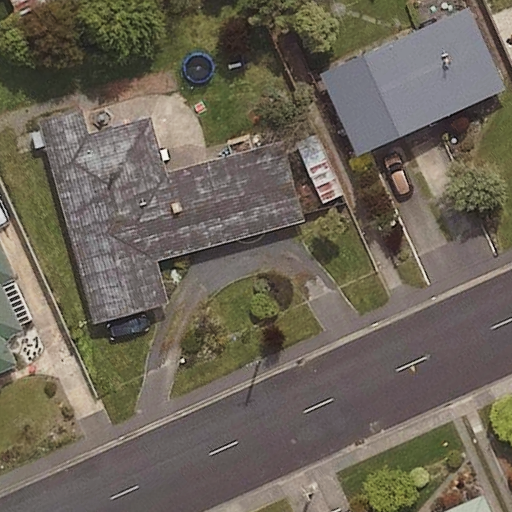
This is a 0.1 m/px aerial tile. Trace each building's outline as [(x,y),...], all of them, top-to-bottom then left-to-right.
[(62,0),(16,0),(24,17),(62,0)] [(511,82),(476,1),(326,67),(364,151),(511,85),(511,82)] [(85,105),(44,116),(98,318),(172,299),(161,257),(310,217),(288,136),(171,168),(157,113),(92,130),(85,105)] [(0,226),(0,369),(22,360),(10,334),(26,327),(5,279),(21,272),(0,226)] [(497,511),(489,492),(442,511),(497,511)]
